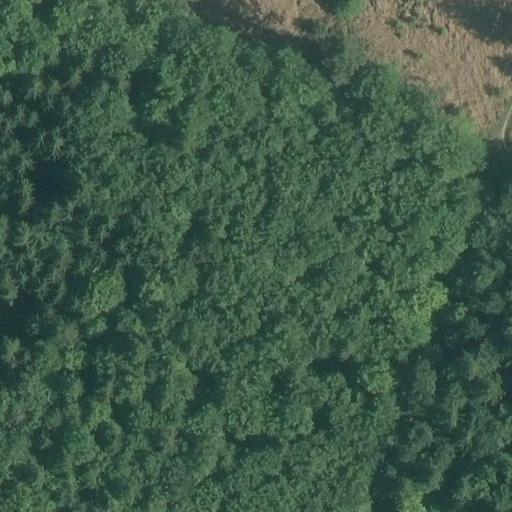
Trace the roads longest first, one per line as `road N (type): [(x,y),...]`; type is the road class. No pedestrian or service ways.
road 1 (track): [(90,0),(500,157)]
road 2 (track): [(355,511),(500,157)]
